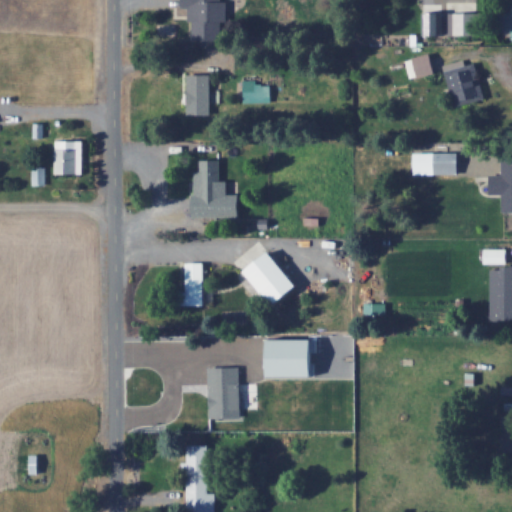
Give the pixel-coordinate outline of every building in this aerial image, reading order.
[(182,0),(182,8),(192,8),(192,39),(220,39),(220,1),(222,1),(221,0),(182,0)] [(511,0),(498,0),(499,37),(511,37),(511,0)] [(445,11),(445,34),(478,34),(478,11),(445,11)] [(437,71),(431,52),(406,60),(412,79),(437,71)] [(476,61),(468,64),(466,58),(445,64),(456,107),(486,99),(476,61)] [(193,117),(215,117),(215,72),(193,72),(193,117)] [(84,138),(56,138),(56,174),(84,174),(84,138)] [(461,152),(415,152),(415,175),(461,175),(461,152)] [(243,216),(243,194),(237,194),(237,180),(222,180),(222,159),(196,159),(196,216),(243,216)] [(511,212),(511,159),(503,160),(503,176),(492,176),(493,195),(502,195),(502,212),(511,212)] [(220,244),(220,263),(248,263),(248,244),(220,244)] [(490,320),(511,320),(511,265),(509,265),(509,247),(490,248),(490,320)] [(206,261),(187,261),(187,305),(206,305),(206,261)] [(207,418),(207,367),(188,367),(188,418),(207,418)] [(187,511),(215,511),(215,492),(209,492),(209,444),(187,444),(187,511)] [(40,473),(40,456),(31,456),(31,473),(40,473)]
